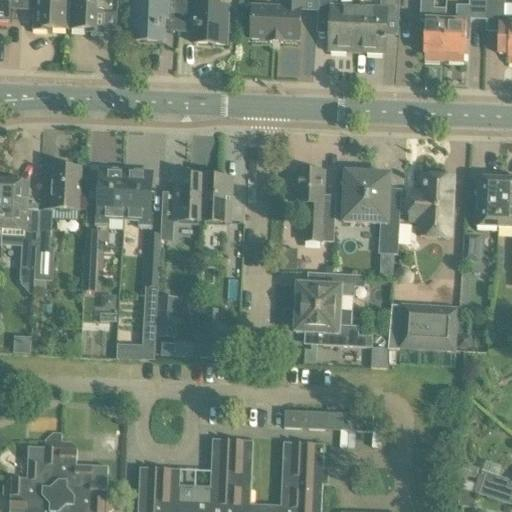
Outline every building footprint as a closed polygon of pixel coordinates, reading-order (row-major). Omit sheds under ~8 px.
[(22,12),(22,0),(0,0),(0,24),(10,24),(10,0),(22,0),(22,12)] [(22,0),(22,12),(23,12),(23,8),(34,8),(33,32),(51,33),(51,30),(69,31),(70,0),(22,0)] [(118,12),(118,0),(70,0),(69,31),(87,32),(87,34),(105,35),(106,12),(118,12)] [(146,0),(147,3),(132,3),(130,42),(163,44),(164,21),(179,22),(179,0),(146,0)] [(179,0),(179,22),(194,23),(193,45),(226,46),(227,7),(215,6),(215,2),(192,1),(192,0),(179,0)] [(301,1),(284,0),(284,9),(253,8),(251,41),(299,43),(301,1)] [(357,52),(359,7),(337,6),(337,0),(318,0),(318,17),(330,18),(329,51),(357,52)] [(381,0),(381,8),(359,7),(357,52),(385,53),(386,20),(399,21),(399,0),(381,0)] [(424,55),(424,62),(444,63),(446,22),(447,10),(434,10),(434,0),(421,0),(420,23),(425,23),(424,55)] [(466,33),(470,33),(471,22),(487,22),(488,22),(488,0),(470,0),(470,8),(458,7),(457,23),(446,22),(444,63),(464,64),(464,57),(465,57),(466,33)] [(508,59),(509,59),(509,66),(511,65),(511,6),(505,6),(504,0),(488,0),(488,22),(487,22),(487,33),(499,33),(498,56),(508,56),(508,59)] [(51,211),(79,212),(81,171),(53,169),(51,211)] [(325,174),(319,174),(317,171),(305,171),(303,173),(297,173),(296,205),(306,206),(304,243),(334,245),(336,206),(324,206),(325,174)] [(109,231),(110,223),(124,223),(126,173),(101,172),(99,215),(97,215),(97,230),(109,231)] [(139,224),(138,232),(151,233),(151,217),(150,217),(152,174),(126,173),(124,223),(139,224)] [(383,177),(380,174),(373,174),(371,176),(362,176),(360,173),(353,173),(351,175),(346,175),(346,176),(337,175),(336,192),(339,193),(338,204),(345,205),(344,224),(381,226),(379,256),(398,257),(399,238),(401,215),(389,215),(390,177),(383,177)] [(412,195),(411,222),(420,223),(420,238),(450,240),(453,180),(424,178),(424,195),(412,195)] [(198,228),(198,224),(202,224),(204,181),(176,179),(174,223),(178,223),(178,227),(198,228)] [(227,182),(204,181),(202,224),(206,224),(206,228),(225,229),(225,225),(230,225),(232,182),(227,182)] [(478,181),(476,230),(498,231),(500,182),(478,181)] [(511,182),(500,182),(498,231),(511,231),(511,182)] [(37,237),(38,218),(39,213),(27,213),(29,185),(5,184),(2,233),(1,247),(22,248),(20,283),(21,283),(21,287),(30,297),(34,298),(35,282),(37,237)] [(52,219),(38,218),(37,237),(35,282),(53,283),(54,251),(51,250),(52,219)] [(161,236),(161,242),(173,243),(174,223),(162,222),(161,236)] [(86,233),(84,261),(83,294),(95,294),(98,233),(86,233)] [(462,264),(475,265),(477,236),(464,235),(462,264)] [(149,236),(147,264),(160,265),(161,243),(161,242),(161,236),(149,236)] [(146,290),(158,290),(160,265),(147,264),(146,290)] [(411,279),(411,277),(411,276),(410,275),(410,273),(409,272),(408,271),(406,271),(405,270),(403,270),(400,270),(399,271),(398,272),(397,273),(396,275),(396,276),(396,278),(396,279),(396,280),(397,282),(398,283),(399,284),(400,285),(403,285),(405,285),(406,285),(408,284),(409,283),(410,282),(410,280),(411,279)] [(326,276),(326,288),(298,287),(297,293),(295,295),(294,305),(297,308),(296,311),(340,313),(341,299),(354,299),(355,290),(365,291),(365,279),(326,276)] [(178,301),(161,299),(158,340),(176,341),(178,301)] [(401,307),(399,350),(435,353),(456,354),(456,353),(456,351),(457,335),(466,335),(467,322),(458,322),(459,311),(403,308),(401,307)] [(217,334),(218,312),(201,311),(198,359),(228,361),(229,334),(217,334)] [(295,329),(295,335),(323,336),(322,348),(362,350),(362,338),(352,338),(353,329),(340,328),(340,313),(296,311),(296,314),(294,316),(293,327),(295,329)] [(194,361),(195,347),(161,346),(160,359),(194,361)] [(311,352),(305,352),(305,366),(316,366),(316,349),(311,348),(311,352)] [(285,413),(284,430),(373,434),(373,417),(285,413)] [(321,511),(323,487),(323,472),(324,447),(284,445),(281,508),(251,507),(254,444),(236,443),(229,442),(213,442),(210,489),(195,488),(180,488),(181,472),(180,472),(163,471),(157,471),(140,470),(137,511),(111,511),(114,510),(114,500),(107,500),(106,500),(108,469),(93,468),(77,467),(77,459),(77,452),(70,443),(62,443),(62,440),(62,435),(53,434),(45,442),(44,445),(44,450),(28,450),(27,481),(11,480),(3,488),(2,496),(2,497),(11,497),(9,511),(321,511)] [(343,439),(342,454),(357,455),(357,439),(343,439)] [(476,480),(479,470),(464,465),(461,475),(476,480)] [(511,484),(509,481),(487,474),(480,496),(511,506),(511,484)] [(475,510),(476,495),(459,490),(458,509),(475,510)]
